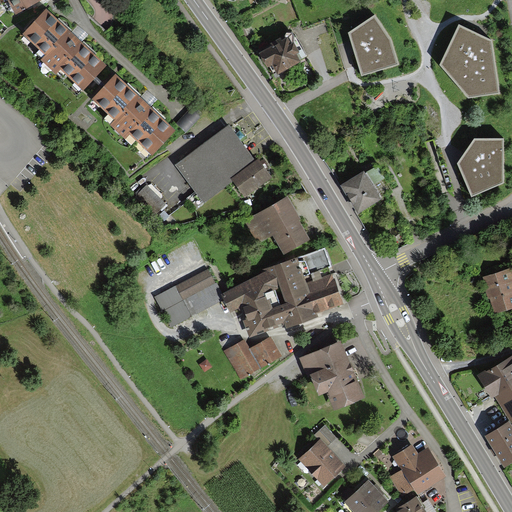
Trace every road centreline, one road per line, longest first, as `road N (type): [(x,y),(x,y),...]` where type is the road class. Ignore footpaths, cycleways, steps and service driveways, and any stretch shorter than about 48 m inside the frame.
road 1 (primary): [(195,0),(375,272)]
road 2 (residential): [(455,511),(450,471),(350,314),(385,290)]
road 3 (primary): [(416,352),(511,510)]
road 4 (residential): [(511,206),(375,272)]
